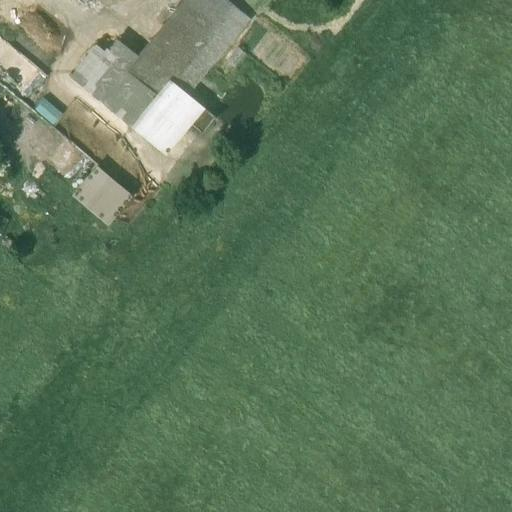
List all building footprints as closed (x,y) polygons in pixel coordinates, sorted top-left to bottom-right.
[(231,4),(226,0),(182,0),(174,9),(206,35),(231,4)] [(206,35),(159,92),(177,106),(187,94),(249,18),(231,4),(206,35)] [(174,9),(125,70),(156,96),(159,92),(206,35),(174,9)] [(125,70),(94,45),(70,75),(131,126),(156,96),(125,70)] [(177,106),(159,92),(132,126),(168,155),(205,109),(187,94),(177,106)] [(72,183),(65,191),(101,224),(128,195),(68,138),(47,160),(72,183)]
